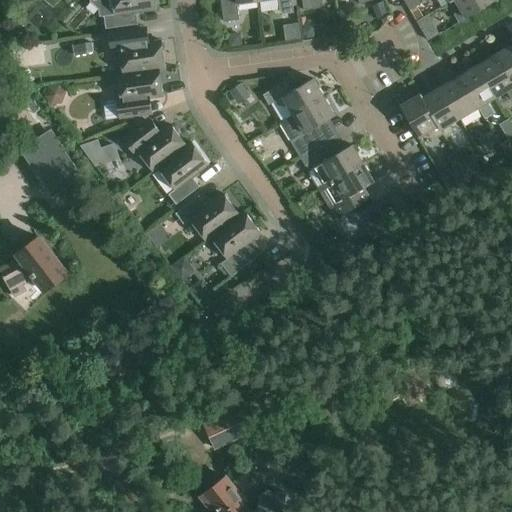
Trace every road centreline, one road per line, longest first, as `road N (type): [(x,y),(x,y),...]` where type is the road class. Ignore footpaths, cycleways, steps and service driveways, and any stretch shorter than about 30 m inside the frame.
road 1 (residential): [(413,188),(340,61),(199,74)]
road 2 (residential): [(305,246),(213,117),(199,74)]
